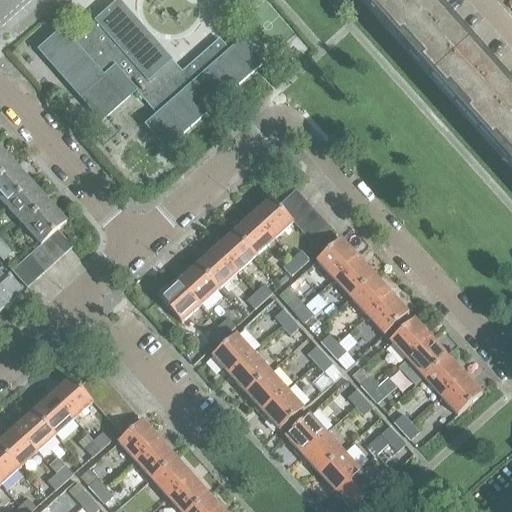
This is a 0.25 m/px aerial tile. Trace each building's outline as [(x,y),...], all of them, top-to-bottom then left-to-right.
[(359,0),(511,170),(511,88),(433,0),(359,0)] [(62,30),(38,52),(81,100),(99,120),(103,124),(125,104),(137,93),(157,116),(145,126),(167,151),(177,141),(263,65),(242,42),(230,52),(220,40),(182,74),(173,62),(118,2),(73,42),(62,30)] [(0,183),(16,168),(0,150),(0,183)] [(0,183),(0,201),(7,210),(33,187),(16,168),(0,183)] [(7,210),(24,229),(50,206),(33,187),(7,210)] [(296,193),(279,209),(287,218),(305,202),(296,193)] [(272,201),(253,219),(274,243),(294,225),(287,218),(279,209),(272,201)] [(312,211),(305,202),(287,218),(294,225),(295,226),(312,211)] [(41,247),(49,241),(58,232),(67,224),(50,206),(24,229),(41,247)] [(320,219),(312,211),(295,226),(303,235),(320,219)] [(253,219),(234,235),(256,259),(274,243),(253,219)] [(328,228),(320,219),(303,235),(311,244),(328,228)] [(337,238),(328,228),(311,244),(319,253),(337,238)] [(58,232),(49,241),(64,257),(73,249),(58,232)] [(234,235),(216,251),(238,275),(256,259),(234,235)] [(49,241),(41,247),(40,249),(55,265),(64,257),(49,241)] [(317,264),(334,282),(358,260),(341,242),(317,264)] [(5,246),(0,250),(0,258),(4,263),(13,254),(5,246)] [(40,249),(31,257),(46,273),(55,265),(40,249)] [(216,251),(197,269),(219,293),(238,275),(216,251)] [(302,252),(293,261),(301,270),(311,262),(302,252)] [(31,257),(22,265),(37,281),(46,273),(31,257)] [(334,282),(350,301),(375,278),(358,260),(334,282)] [(301,270),(293,261),(283,270),(292,279),(301,270)] [(37,281),(22,265),(13,273),(27,290),(37,281)] [(197,269),(179,285),(201,309),(219,293),(197,269)] [(0,270),(0,306),(4,311),(23,294),(0,270)] [(350,301),(367,319),(392,297),(375,278),(350,301)] [(201,309),(179,285),(161,301),(183,325),(201,309)] [(265,287),(256,295),(264,304),(273,296),(265,287)] [(264,304),(256,295),(247,303),(256,312),(264,304)] [(392,297),(367,319),(385,338),(409,316),(392,297)] [(288,308),(296,317),(305,309),(298,300),(288,308)] [(305,309),(296,317),(304,326),(313,317),(305,309)] [(275,320),(283,329),(292,321),(284,312),(275,320)] [(228,321),(220,329),(227,337),(236,329),(228,321)] [(292,321),(283,329),(291,338),(300,329),(292,321)] [(391,344),(408,363),(432,340),(415,322),(391,344)] [(227,337),(220,329),(211,336),(219,345),(227,337)] [(322,345),(330,353),(339,345),(331,336),(322,345)] [(213,359),(230,377),(254,355),(237,337),(213,359)] [(408,363),(424,380),(448,358),(432,340),(408,363)] [(339,345),(330,353),(338,362),(347,354),(339,345)] [(308,357),(317,366),(326,357),(317,348),(308,357)] [(230,377),(247,395),(271,374),(254,355),(230,377)] [(326,357),(317,366),(325,375),(334,366),(326,357)] [(424,380),(440,398),(464,376),(448,358),(424,380)] [(353,379),(370,397),(379,389),(371,380),(370,380),(362,371),(353,379)] [(81,389),(89,398),(108,382),(100,373),(81,389)] [(247,395),(263,413),(287,391),(271,374),(247,395)] [(464,376),(440,398),(458,418),(482,395),(464,376)] [(72,379),(52,397),(74,422),(94,403),(89,398),(81,389),(72,379)] [(89,398),(94,403),(97,407),(116,391),(108,382),(89,398)] [(379,389),(370,397),(378,406),(387,398),(379,389)] [(116,391),(97,407),(106,416),(124,399),(116,391)] [(287,391),(263,413),(281,432),(304,410),(287,391)] [(348,400),(356,409),(365,401),(357,392),(348,400)] [(52,397),(34,414),(56,438),(74,422),(52,397)] [(124,399),(106,416),(114,425),(132,408),(124,399)] [(365,401),(356,409),(364,418),(374,410),(365,401)] [(132,408),(114,425),(122,434),(140,417),(132,408)] [(34,414),(15,430),(37,455),(56,438),(34,414)] [(286,437),(303,456),(327,434),(310,416),(286,437)] [(395,424),(403,433),(412,425),(404,416),(395,424)] [(120,444),(137,463),(161,441),(144,422),(120,444)] [(412,425),(403,433),(411,442),(420,434),(412,425)] [(389,444),(398,437),(390,429),(382,436),(383,438),(371,448),(378,456),(390,445),(389,444)] [(15,430),(0,444),(0,451),(19,472),(37,455),(15,430)] [(103,434),(93,443),(102,452),(112,444),(103,434)] [(303,456),(319,474),(343,453),(327,434),(303,456)] [(406,446),(398,437),(389,444),(390,445),(398,454),(406,446)] [(137,463),(153,482),(178,460),(161,441),(137,463)] [(102,452),(93,443),(85,451),(93,460),(102,452)] [(0,451),(0,486),(1,488),(19,472),(0,451)] [(319,474),(336,493),(360,471),(343,453),(319,474)] [(153,482),(169,500),(194,478),(178,460),(153,482)] [(56,476),(64,486),(74,477),(66,468),(56,476)] [(80,480),(98,499),(107,490),(90,471),(80,480)] [(360,471),(336,493),(353,511),(378,490),(360,471)] [(48,484),(56,493),(64,486),(56,477),(48,484)] [(169,500),(179,511),(193,511),(211,497),(194,478),(169,500)] [(107,490),(98,499),(105,507),(114,498),(107,490)] [(75,500),(83,509),(92,501),(84,492),(75,500)] [(193,511),(224,511),(211,497),(193,511)] [(28,501),(19,508),(22,511),(33,511),(36,510),(28,501)] [(92,501),(83,509),(85,511),(99,511),(101,511),(92,501)]
